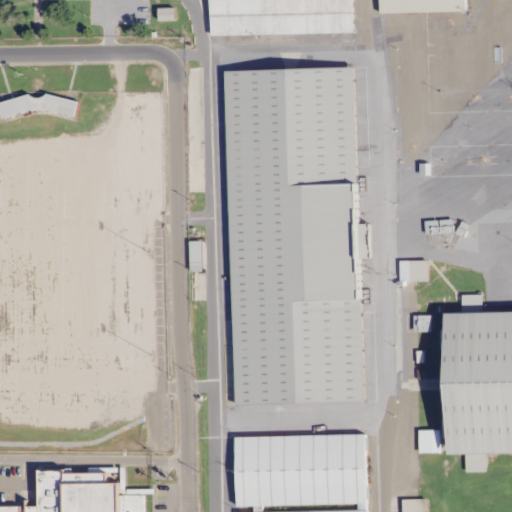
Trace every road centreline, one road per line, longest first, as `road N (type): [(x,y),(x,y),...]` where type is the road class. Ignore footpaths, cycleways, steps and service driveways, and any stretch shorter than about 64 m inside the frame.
road 1 (residential): [(189,511),(180,54)]
road 2 (residential): [(180,54),(0,59)]
